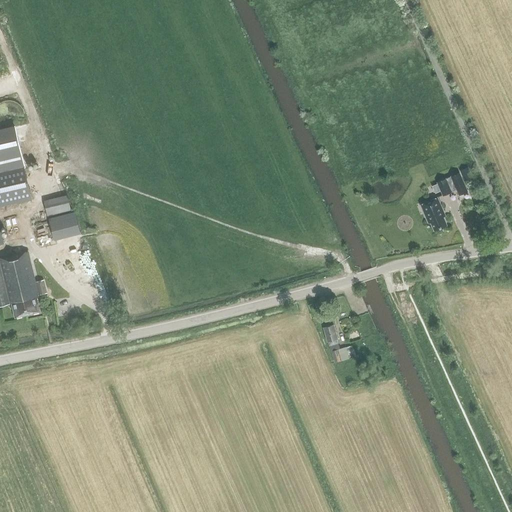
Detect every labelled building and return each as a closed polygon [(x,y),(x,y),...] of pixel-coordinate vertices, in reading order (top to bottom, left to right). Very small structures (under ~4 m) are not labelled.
[(0,206),(33,199),(17,127),(0,130),(0,206)] [(459,170),(464,182),(473,178),(467,167),(459,170)] [(450,191),(449,190),(455,187),(458,195),(466,191),(458,173),(436,182),(442,195),(450,191)] [(71,211),(67,195),(43,201),(47,217),(71,211)] [(443,211),(437,198),(420,205),(428,223),(430,222),(434,230),(446,225),(440,212),(443,211)] [(44,280),(35,282),(28,251),(26,251),(3,257),(0,258),(0,306),(13,303),(16,318),(39,313),(37,304),(38,303),(37,297),(38,297),(38,295),(47,293),(44,280)] [(328,346),(338,343),(333,325),(323,327),(327,341),(328,346)] [(339,348),(338,344),(329,346),(334,363),(355,357),(352,345),(339,348)]
